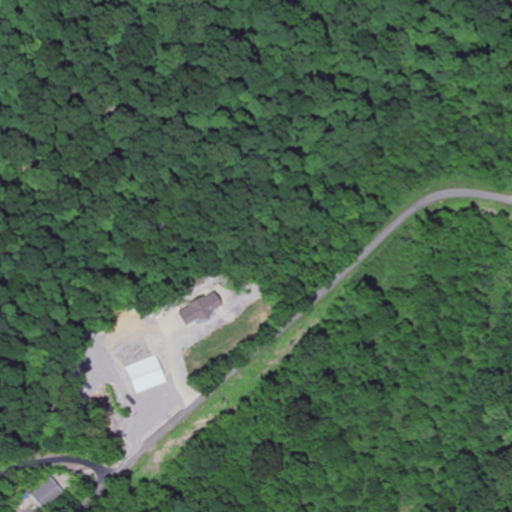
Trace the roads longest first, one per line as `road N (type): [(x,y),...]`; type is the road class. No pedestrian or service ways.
road 1 (residential): [(511,202),(467,195),(421,207),(82,511)]
road 2 (residential): [(179,0),(130,77),(0,194)]
